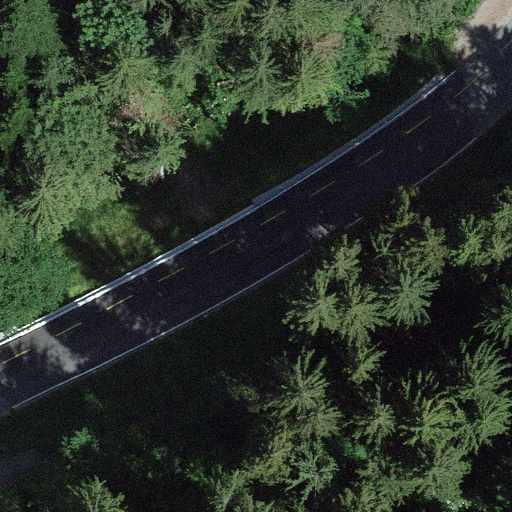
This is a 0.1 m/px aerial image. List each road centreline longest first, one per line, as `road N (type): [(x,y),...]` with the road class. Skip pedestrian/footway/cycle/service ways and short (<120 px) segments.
road 1 (tertiary): [(511,60),(449,122),(285,236),(0,385)]
road 2 (track): [(0,485),(511,290)]
